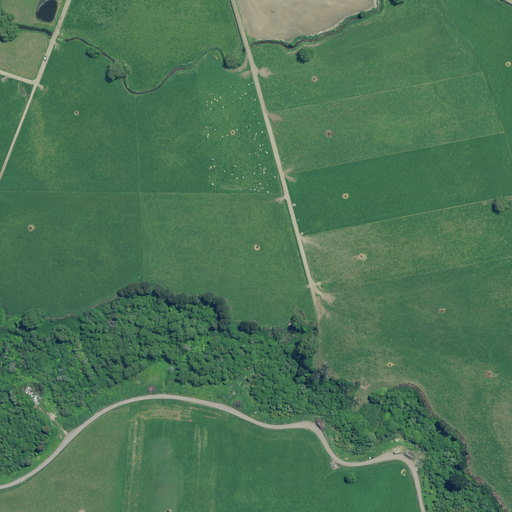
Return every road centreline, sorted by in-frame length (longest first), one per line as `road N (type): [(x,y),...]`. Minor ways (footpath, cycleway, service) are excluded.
road 1 (track): [(311,278),(234,0)]
road 2 (track): [(65,0),(33,80),(0,70)]
